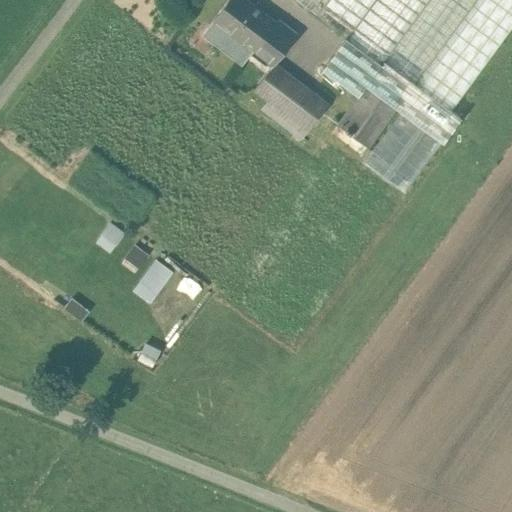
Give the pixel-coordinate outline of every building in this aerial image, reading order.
[(258,0),(256,4),(251,0),(228,0),(204,33),(244,63),(256,47),(257,48),(278,20),(263,9),(266,4),(260,0),(258,0)] [(294,0),(342,36),(381,63),(385,59),(389,54),(354,29),(324,6),(321,11),(317,8),(322,0),(294,0)] [(328,0),(324,6),(354,29),(374,0),(328,0)] [(374,0),(354,29),(389,54),(428,0),(374,0)] [(428,0),(389,54),(385,59),(416,81),(476,0),(428,0)] [(511,8),(501,0),(482,0),(419,84),(461,115),(511,46),(511,8)] [(511,0),(501,0),(511,8),(511,0)] [(298,32),(283,20),(258,53),(274,64),(276,61),(298,32)] [(500,161),(508,150),(465,119),(461,115),(419,84),(416,81),(385,59),(381,63),(342,36),(319,69),(357,97),(366,83),(397,106),(401,109),(443,140),(447,144),(457,130),(500,161)] [(511,57),(465,119),(508,150),(511,144),(511,57)] [(328,101),(276,61),(274,64),(257,87),(271,97),(310,126),(328,101)] [(397,106),(366,83),(357,97),(339,121),(369,144),(397,106)] [(310,126),(271,97),(264,107),(302,136),(310,126)] [(232,99),(136,229),(212,285),(308,156),(232,99)] [(364,158),(251,311),(293,342),(443,140),(401,109),(364,158)] [(339,121),(217,286),(247,309),(361,156),(364,158),(371,148),(368,146),(369,144),(339,121)] [(447,144),(386,226),(427,257),(500,161),(457,130),(447,144)] [(127,230),(111,219),(97,240),(113,251),(127,230)] [(149,252),(135,242),(123,259),(137,269),(149,252)] [(175,270),(157,258),(135,288),(152,300),(175,270)] [(156,363),(163,348),(147,341),(141,357),(156,363)]
